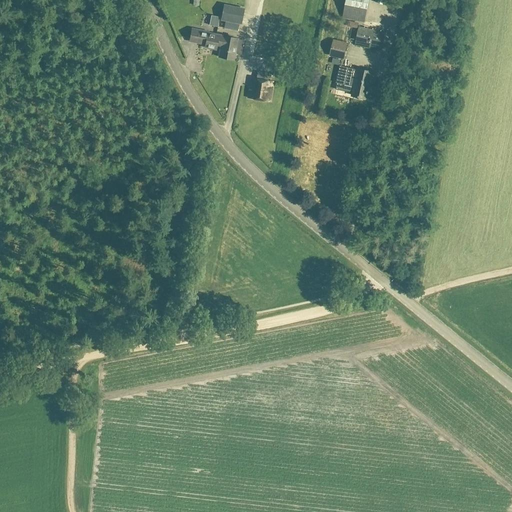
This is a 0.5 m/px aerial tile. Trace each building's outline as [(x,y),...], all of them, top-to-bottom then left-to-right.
[(346,0),(342,18),(365,22),(369,3),(356,0),(346,0)] [(225,5),(222,20),(241,23),(244,9),(225,5)] [(356,45),(381,50),(385,33),(359,28),(356,45)] [(223,37),(209,33),(209,32),(193,29),(190,41),(206,44),(205,47),(217,49),(218,44),(222,44),(222,45),(223,37)] [(223,36),(223,37),(222,45),(222,44),(219,57),(234,60),(235,53),(241,54),(244,40),(238,39),(223,36)] [(329,55),(344,58),(347,42),(333,39),(329,55)] [(336,82),(355,87),(353,95),(366,98),(367,93),(369,94),(370,91),(368,90),(369,84),(373,85),(376,73),(359,69),(359,70),(340,66),(336,82)] [(248,98),(270,101),(273,82),(251,79),(248,98)]
